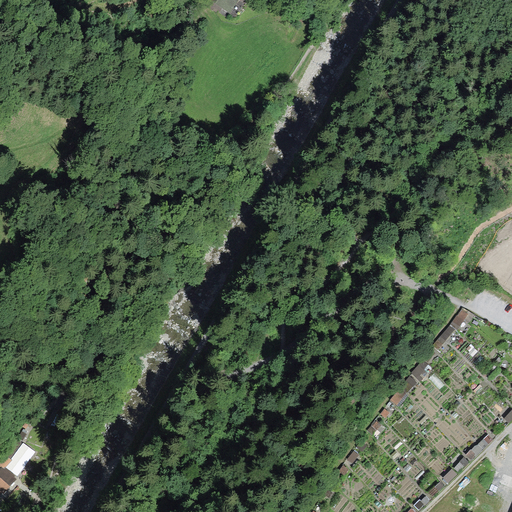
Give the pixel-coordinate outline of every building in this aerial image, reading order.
[(239,0),(206,0),(229,15),(239,0)] [(301,1),(300,0),(281,0),(297,8),(301,1)] [(474,316),(462,307),(432,348),(438,352),(455,329),(457,331),(465,321),(468,324),(474,316)] [(435,354),(430,350),(423,359),(428,363),(435,354)] [(417,378),(427,366),(422,361),(411,373),(417,378)] [(416,383),(409,377),(400,387),(407,394),(416,383)] [(433,382),(429,378),(422,384),(426,388),(433,382)] [(396,406),(405,396),(398,390),(389,400),(396,406)] [(389,414),(384,409),(380,414),(385,418),(389,414)] [(381,426),(376,422),(367,432),(372,436),(381,426)] [(28,435),(21,431),(18,437),(20,438),(19,439),(24,442),(28,435)] [(492,439),(488,435),(467,456),(471,461),(492,439)] [(21,443),(16,439),(5,455),(10,459),(21,443)] [(366,447),(361,442),(356,447),(362,452),(366,447)] [(358,456),(354,452),(346,460),(351,464),(358,456)] [(468,463),(463,458),(454,468),(459,473),(468,463)] [(0,498),(1,499),(16,480),(13,478),(15,476),(3,466),(1,468),(0,466),(0,498)] [(348,471),(343,466),(338,472),(344,477),(348,471)] [(456,475),(452,471),(448,475),(447,474),(443,479),(447,482),(450,479),(451,480),(456,475)] [(444,487),(440,483),(429,494),(433,498),(444,487)] [(332,493),(326,490),(323,495),(329,499),(332,493)] [(429,501),(425,497),(415,507),(418,510),(423,505),(425,506),(429,501)]
